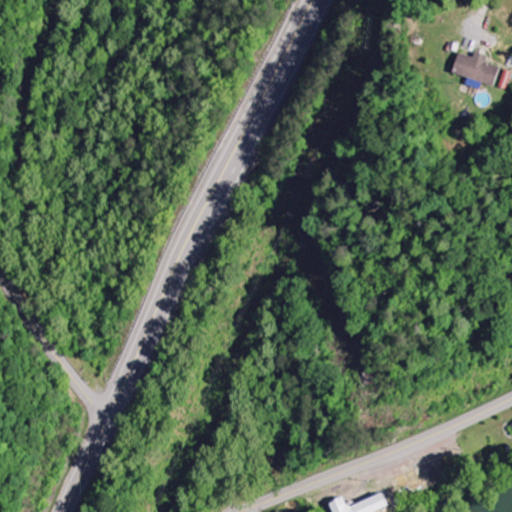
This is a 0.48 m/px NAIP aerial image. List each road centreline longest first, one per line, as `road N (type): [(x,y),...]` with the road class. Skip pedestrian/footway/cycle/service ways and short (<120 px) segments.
road 1 (trunk): [(313,0),(105,426)]
road 2 (secondary): [(243,511),(511,399)]
road 3 (tertiary): [(0,272),(105,426)]
